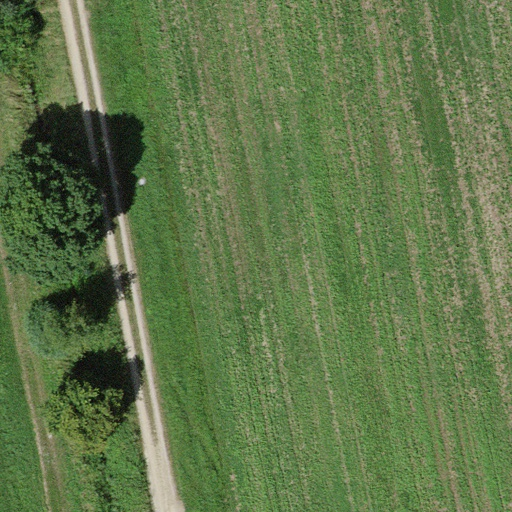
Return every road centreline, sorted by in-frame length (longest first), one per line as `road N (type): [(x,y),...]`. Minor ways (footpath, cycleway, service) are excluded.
road 1 (track): [(60,0),(161,511)]
road 2 (track): [(0,246),(49,511)]
